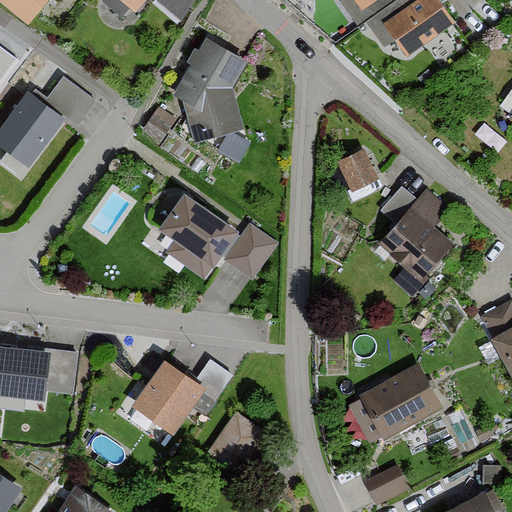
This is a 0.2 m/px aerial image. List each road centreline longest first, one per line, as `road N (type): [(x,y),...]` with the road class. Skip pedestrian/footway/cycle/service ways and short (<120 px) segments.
road 1 (residential): [(336,511),(304,410),(299,349),(314,55)]
road 2 (residential): [(0,253),(37,238),(131,115),(0,25)]
road 3 (residential): [(263,330),(24,303),(0,293)]
road 4 (residential): [(314,55),(511,219)]
